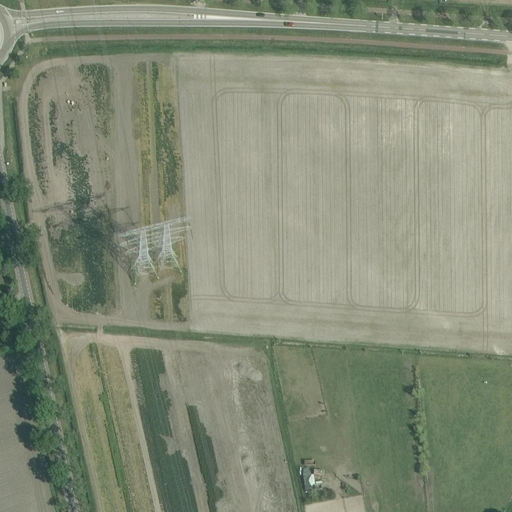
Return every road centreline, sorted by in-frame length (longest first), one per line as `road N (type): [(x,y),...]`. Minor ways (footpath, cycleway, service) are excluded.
road 1 (tertiary): [(74,511),(0,167)]
road 2 (secondary): [(511,37),(248,20)]
road 3 (secondary): [(248,20),(153,9),(1,15)]
road 4 (secondary): [(9,38),(44,26),(248,20)]
